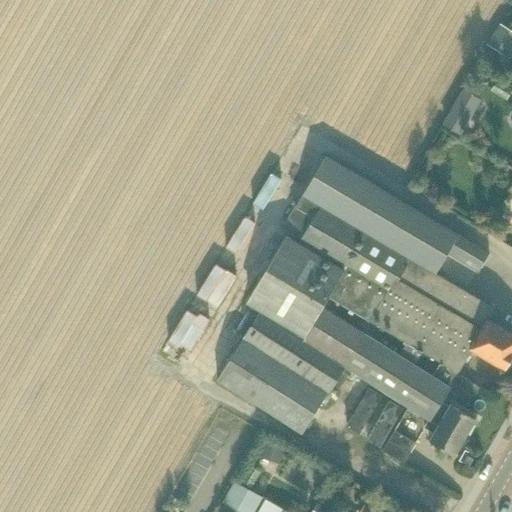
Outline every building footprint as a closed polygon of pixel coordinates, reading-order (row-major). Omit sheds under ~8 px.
[(508,58),(511,50),(511,31),(500,24),(488,46),(508,58)] [(480,96),(465,87),(459,97),(443,124),(459,133),(474,106),(480,96)] [(479,270),(490,252),(326,155),(282,228),(288,232),(287,234),(283,241),(335,272),(321,297),(327,301),(330,297),(406,344),(400,354),(416,363),(423,352),(441,363),(442,362),(457,371),(470,349),(504,369),(511,355),(511,333),(488,319),(494,309),(435,275),(448,252),(479,270)] [(324,306),(327,301),(321,297),(335,272),(283,241),(247,303),(260,311),(243,337),(244,338),(217,379),(302,433),(345,367),(427,419),(422,426),(433,432),(428,441),(454,455),(475,418),(450,402),(449,405),(440,400),(457,371),(442,362),(441,363),(434,375),(416,364),(416,363),(400,354),(324,306)] [(476,382),(483,386),(487,379),(480,375),(476,382)] [(395,430),(383,450),(404,463),(416,442),(395,430)] [(265,441),(260,453),(279,460),(283,448),(265,441)] [(465,450),(459,460),(463,463),(469,452),(465,450)] [(234,478),(222,499),(245,511),(251,511),(262,494),(234,478)] [(286,511),(265,500),(258,511),(286,511)] [(380,511),(365,503),(359,511),(380,511)]
